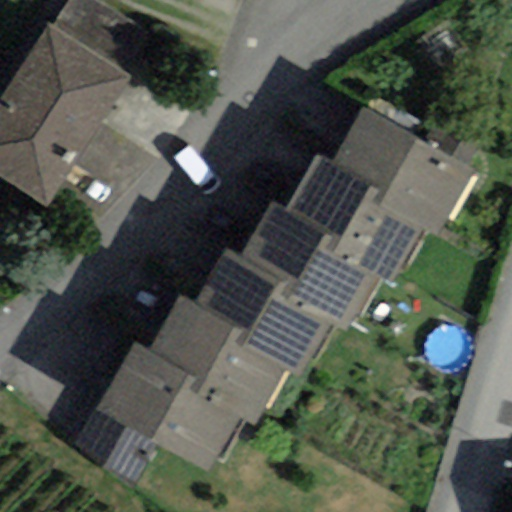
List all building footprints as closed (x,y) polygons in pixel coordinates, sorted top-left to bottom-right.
[(92,0),(71,0),(53,29),(119,70),(143,32),(92,0)] [(0,103),(0,180),(46,209),(129,76),(119,70),(53,29),(48,26),(0,103)] [(473,170),(361,109),(330,164),(379,190),(372,203),(421,229),(436,238),(473,170)] [(391,286),(421,229),(372,203),(379,190),(330,164),(316,157),(285,213),(330,237),(324,249),(378,280),(391,286)] [(349,333),(378,280),(324,249),(330,237),(285,213),(270,204),(240,259),(279,282),(274,291),(332,324),(349,333)] [(300,379),(332,324),(274,291),(279,282),(240,259),(224,250),(194,303),(249,334),(242,345),(285,370),(300,379)] [(253,426),(285,370),(242,345),(249,334),(194,303),(179,294),(146,352),(194,380),(188,390),(239,419),(253,426)] [(208,473),(239,419),(188,390),(194,380),(146,352),(133,345),(96,410),(157,444),(208,473)] [(157,444),(96,410),(75,448),(136,482),(157,444)]
